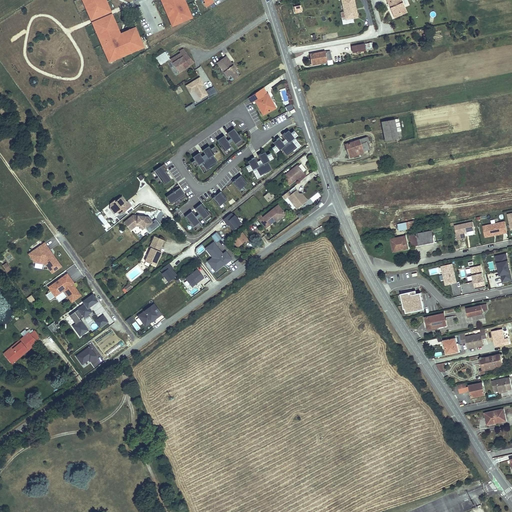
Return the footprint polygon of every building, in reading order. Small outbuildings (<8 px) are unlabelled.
[(82,0),(107,64),(145,49),(137,27),(120,33),(107,0),(82,0)] [(159,0),(170,28),(192,19),(184,0),(159,0)] [(354,11),(351,0),(344,0),(345,1),(341,2),(345,21),(358,18),(356,10),(354,11)] [(401,0),(389,0),(390,2),(388,3),(391,8),(392,7),(393,9),(391,9),(395,17),(407,12),(401,0)] [(300,5),(292,6),(294,14),(302,13),(300,5)] [(366,51),(364,44),(351,46),(352,54),(366,51)] [(194,62),(185,51),(181,53),(188,65),(194,62)] [(309,54),(311,66),(327,63),(328,66),(333,65),(330,51),(325,52),(325,51),(309,54)] [(170,58),(165,52),(156,58),(160,64),(170,58)] [(188,65),(181,53),(170,59),(178,72),(189,66),(188,65)] [(231,63),(226,56),(217,62),(228,77),(231,75),(234,79),(241,74),(238,69),(236,71),(231,63)] [(206,91),(203,86),(205,85),(200,77),(186,86),(190,94),(195,91),(201,100),(208,96),(209,98),(217,93),(214,87),(206,91)] [(264,87),(248,98),(251,104),(255,102),(263,116),(277,109),(274,103),(272,104),(269,98),(271,97),(269,93),(268,94),(264,87)] [(394,120),(381,122),(384,141),(398,139),(397,132),(394,120)] [(235,145),(242,140),(239,135),(235,129),(227,134),(235,145)] [(288,143),(285,145),(279,137),(276,139),(276,140),(273,142),(275,145),(279,150),(281,149),(286,156),(293,151),(297,147),(292,140),(295,138),(291,133),(289,130),(285,133),(285,132),(282,135),(288,143)] [(242,140),(235,145),(238,148),(246,143),(240,135),(239,135),(242,140)] [(232,147),(224,136),(217,141),(222,147),(225,152),(232,147)] [(297,147),(293,151),(294,151),(301,146),(295,138),(292,140),(297,147)] [(352,157),(364,153),(363,152),(369,150),(366,142),(361,144),(359,140),(344,145),(346,151),(349,150),(352,157)] [(209,159),(205,161),(200,153),(193,158),(195,161),(199,166),(202,164),(207,171),(212,168),(218,163),(213,156),(215,155),(212,149),(209,146),(203,151),(209,159)] [(235,150),(232,147),(225,152),(222,147),(221,148),(226,156),(235,150)] [(251,159),(248,161),(249,164),(252,170),(256,168),(260,176),(265,173),(272,169),(268,162),(270,161),(267,155),(265,152),(261,154),(261,153),(258,155),(263,165),(260,167),(254,157),(251,159)] [(202,164),(199,166),(205,174),(212,169),(212,168),(207,171),(202,164)] [(305,174),(298,165),(285,175),(287,178),(284,180),(289,186),(298,179),(305,174)] [(172,179),(162,166),(154,171),(164,185),(172,179)] [(256,168),(252,170),(257,179),(265,174),(265,173),(260,176),(256,168)] [(248,183),(241,175),(233,182),(239,190),(243,187),(246,191),(247,190),(244,186),(248,183)] [(180,187),(166,196),(171,204),(174,202),(177,199),(180,203),(181,201),(179,198),(185,194),(180,187)] [(290,191),(282,197),(285,200),(288,198),(298,209),(307,202),(300,194),(297,190),(292,194),(290,191)] [(275,197),(271,191),(264,197),(268,202),(275,197)] [(228,200),(221,192),(212,199),(219,207),(223,204),(225,207),(226,206),(224,203),(228,200)] [(303,194),(300,194),(307,202),(309,201),(303,194)] [(124,212),(131,206),(128,202),(126,204),(125,203),(126,202),(122,196),(115,201),(115,200),(110,203),(110,209),(114,214),(117,212),(119,214),(123,211),(124,212)] [(207,210),(202,204),(195,209),(206,223),(206,222),(204,219),(210,214),(207,210)] [(278,220),(285,214),(278,205),(263,217),(260,220),(266,227),(275,220),(277,218),(278,220)] [(204,219),(206,222),(213,217),(207,209),(207,210),(210,214),(204,219)] [(203,225),(192,211),(185,217),(190,223),(193,227),(199,223),(202,226),(203,225)] [(241,226),(231,213),(222,220),(227,227),(228,226),(233,232),(241,226)] [(151,223),(146,216),(133,215),(124,222),(129,229),(136,224),(141,225),(145,229),(145,230),(146,229),(152,224),(151,223)] [(153,222),(151,223),(152,224),(146,229),(150,234),(161,225),(156,219),(153,222)] [(417,226),(415,220),(398,223),(399,230),(417,226)] [(475,230),(473,222),(454,226),(457,240),(465,238),(464,232),(475,230)] [(505,222),(482,227),(485,238),(507,233),(505,222)] [(193,227),(190,223),(189,224),(195,231),(202,226),(199,223),(193,227)] [(434,243),(432,232),(432,231),(431,232),(409,236),(411,247),(434,243)] [(211,238),(216,245),(223,240),(217,233),(211,238)] [(238,248),(248,240),(242,233),(233,241),(238,248)] [(161,246),(164,240),(155,236),(152,242),(161,246)] [(406,236),(390,239),(391,246),(393,245),(395,253),(409,250),(406,236)] [(159,251),(161,246),(152,242),(150,248),(151,248),(159,251)] [(61,266),(54,256),(52,257),(51,255),(52,253),(44,243),(34,250),(36,254),(36,255),(35,262),(43,264),(45,263),(52,273),(61,266)] [(205,250),(212,259),(207,263),(215,273),(232,260),(226,252),(223,255),(214,243),(205,250)] [(159,258),(162,252),(159,251),(151,248),(145,261),(155,266),(158,260),(157,260),(158,258),(159,258)] [(511,280),(506,254),(501,256),(502,260),(497,261),(500,275),(501,275),(503,282),(511,280)] [(161,271),(163,274),(161,275),(168,284),(178,276),(173,271),(174,270),(169,264),(161,271)] [(456,283),(452,264),(441,266),(445,285),(456,283)] [(485,286),(481,266),(471,268),(475,288),(485,286)] [(205,278),(207,276),(200,267),(197,269),(205,278)] [(192,288),(204,279),(198,270),(185,279),(192,288)] [(72,287),(70,285),(72,284),(74,283),(67,274),(49,287),(51,291),(55,296),(63,291),(64,290),(72,302),(80,295),(73,286),(72,287)] [(55,296),(51,291),(46,295),(50,300),(55,296)] [(59,302),(66,296),(63,291),(55,296),(59,302)] [(424,307),(421,293),(416,294),(416,291),(403,294),(404,300),(402,301),(404,309),(405,309),(406,313),(411,312),(411,309),(424,307)] [(84,318),(93,312),(90,308),(99,301),(93,293),(82,301),(84,304),(77,309),(78,309),(69,315),(75,324),(72,326),(80,337),(89,330),(82,320),(81,321),(80,319),(83,317),(84,318)] [(152,322),(162,314),(154,304),(138,316),(143,323),(150,318),(152,322)] [(481,304),(466,308),(468,317),(483,314),(482,311),(488,310),(487,304),(481,305),(481,304)] [(439,313),(424,317),(427,330),(438,327),(447,326),(444,312),(443,313),(439,313)] [(100,328),(109,322),(104,314),(100,318),(95,321),(100,328)] [(125,321),(129,325),(134,320),(131,316),(125,321)] [(52,332),(58,329),(54,322),(48,326),(52,332)] [(469,348),(482,346),(482,343),(483,341),(482,339),(487,338),(485,329),(480,330),(481,334),(466,337),(465,333),(460,334),(462,343),(466,342),(467,345),(469,346),(469,348)] [(11,361),(31,345),(32,347),(37,343),(35,341),(40,337),(34,331),(30,334),(29,333),(28,333),(24,337),(19,341),(21,342),(5,355),(11,361)] [(112,331),(103,333),(105,339),(114,337),(112,331)] [(446,354),(458,351),(455,337),(443,340),(446,354)] [(5,355),(21,342),(19,341),(4,353),(5,355)] [(12,363),(32,347),(31,345),(11,361),(12,363)] [(96,356),(89,346),(75,356),(81,365),(88,360),(90,361),(96,356)] [(502,362),(500,354),(482,358),(482,357),(481,357),(480,357),(480,358),(480,359),(482,358),(484,369),(501,365),(504,365),(503,362),(502,362)] [(501,367),(501,365),(484,369),(482,358),(480,359),(478,359),(479,365),(481,365),(482,371),(501,367)] [(436,365),(440,371),(445,372),(446,372),(445,363),(436,365)] [(503,391),(508,390),(511,388),(511,387),(510,377),(496,380),(498,390),(499,394),(503,393),(503,391)] [(485,395),(482,382),(481,382),(478,382),(468,385),(468,386),(466,387),(467,391),(469,391),(470,396),(480,394),(480,396),(485,395)] [(466,387),(466,383),(457,385),(459,393),(467,392),(467,391),(466,387)] [(506,421),(504,408),(486,412),(489,425),(506,421)]
